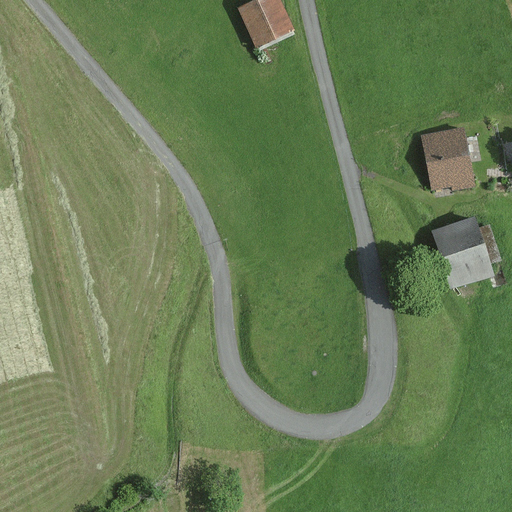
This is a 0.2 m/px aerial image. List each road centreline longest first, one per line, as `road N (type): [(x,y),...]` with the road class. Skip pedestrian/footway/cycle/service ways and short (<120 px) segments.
road 1 (unclassified): [(307,0),(376,283),(383,379),(367,415),(330,428),(281,422),(249,395),(228,362),(221,290),(193,195),(33,0)]
road 2 (track): [(213,253),(174,360),(162,481),(122,511)]
